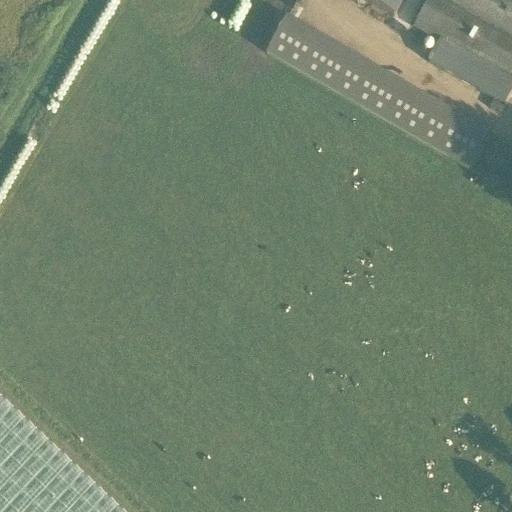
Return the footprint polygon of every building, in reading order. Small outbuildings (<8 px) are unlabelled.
[(362,0),(394,18),(403,0),(362,0)] [(511,0),(429,0),(413,29),(440,44),(428,64),(494,102),(505,108),(511,95),(511,0)] [(282,21),(262,59),(469,168),(489,131),(282,21)] [(500,116),(505,108),(494,102),(489,109),(500,116)] [(116,511),(0,403),(0,511),(116,511)]
